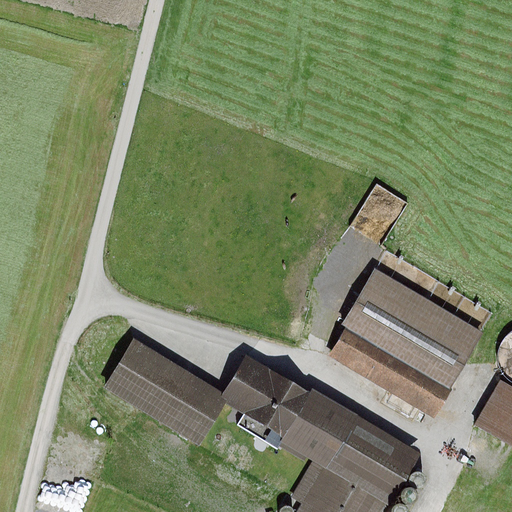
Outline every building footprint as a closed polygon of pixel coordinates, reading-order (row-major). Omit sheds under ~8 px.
[(353,221),(387,239),(411,195),(377,177),(353,221)] [(484,333),(376,268),(341,325),(346,328),(331,354),(435,416),(484,333)] [(223,394),(136,338),(105,386),(199,446),(227,404),(228,402),(221,398),(223,394)] [(310,390),(247,353),(223,394),(221,398),(228,402),(227,404),(244,414),(238,426),(278,449),(282,442),(315,462),(293,498),(303,504),(298,511),(381,511),(386,504),(393,508),(425,453),(312,386),(310,390)] [(511,386),(501,381),(476,425),(511,446),(511,386)] [(413,485),(415,487),(417,488),(420,489),(423,488),(426,487),(427,485),(429,482),(429,480),(428,477),(427,474),(425,473),(422,472),(419,472),(416,473),(414,474),(413,477),(412,479),(412,482),(413,485)] [(404,501),(406,503),(408,505),(411,505),(414,505),(416,504),(418,502),(419,499),(420,496),(419,494),(417,491),(415,489),(413,488),(410,488),(407,489),(405,491),(403,493),(403,496),(403,499),(404,501)]
